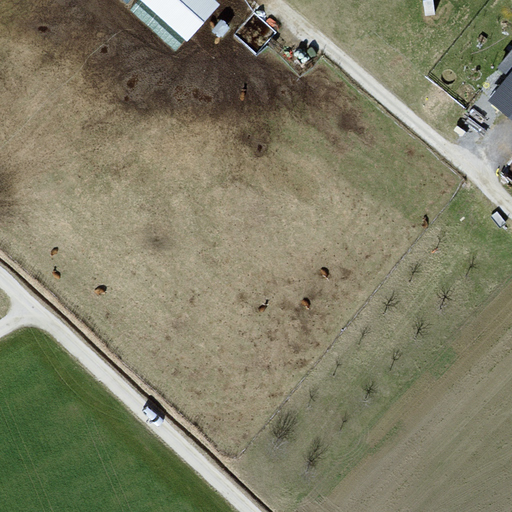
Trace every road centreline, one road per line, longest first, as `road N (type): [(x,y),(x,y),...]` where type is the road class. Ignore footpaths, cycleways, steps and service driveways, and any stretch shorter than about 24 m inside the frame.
road 1 (track): [(0,278),(247,511)]
road 2 (track): [(273,0),(511,209)]
